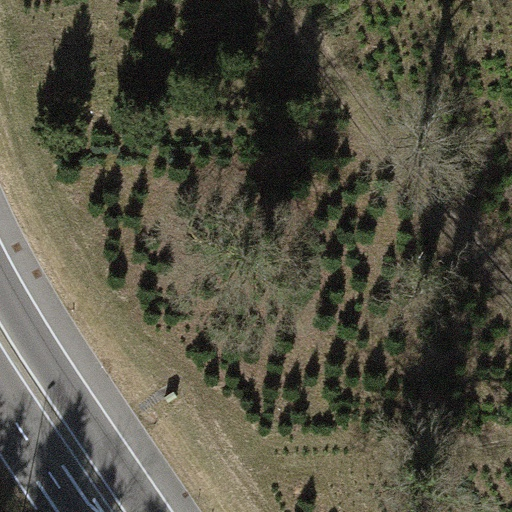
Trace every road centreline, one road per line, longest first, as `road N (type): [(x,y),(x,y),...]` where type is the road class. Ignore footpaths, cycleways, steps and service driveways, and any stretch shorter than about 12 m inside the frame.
road 1 (motorway): [(153,511),(0,272)]
road 2 (motorway): [(0,396),(77,511)]
